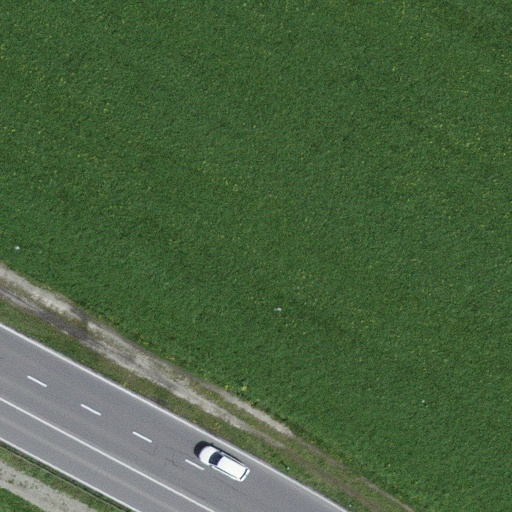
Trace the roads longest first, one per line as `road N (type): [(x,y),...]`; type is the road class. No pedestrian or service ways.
road 1 (track): [(289,435),(0,278)]
road 2 (primary): [(0,391),(216,511)]
road 3 (track): [(289,435),(401,511)]
